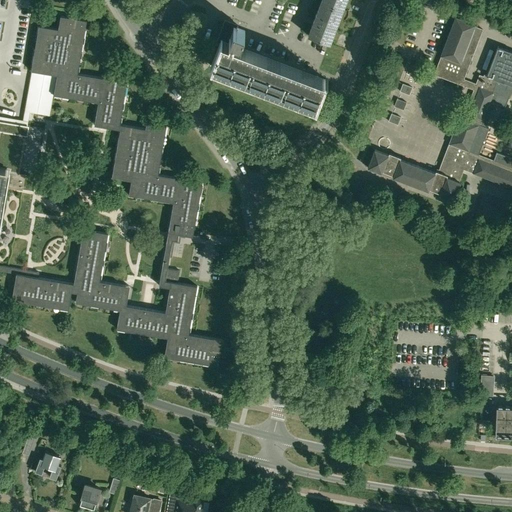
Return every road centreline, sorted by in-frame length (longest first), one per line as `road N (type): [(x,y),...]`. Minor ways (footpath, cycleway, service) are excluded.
road 1 (primary): [(274,437),(132,394),(0,341)]
road 2 (primary): [(0,372),(151,432),(269,464)]
road 3 (unclassified): [(274,437),(277,337),(251,186)]
road 4 (primary): [(269,464),(511,502)]
road 5 (primary): [(511,478),(274,437)]
road 6 (residential): [(251,186),(326,126),(372,0)]
road 7 (unclassified): [(251,186),(143,39)]
